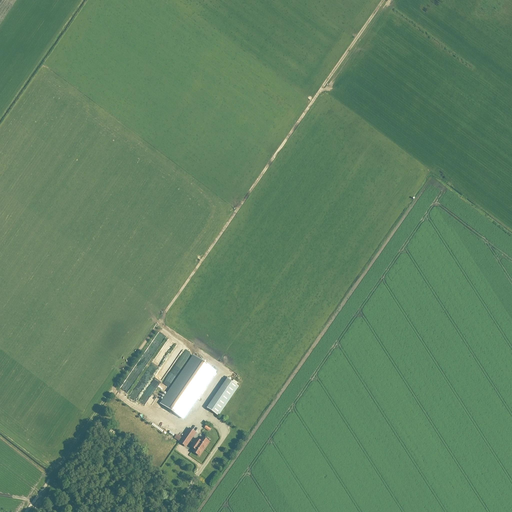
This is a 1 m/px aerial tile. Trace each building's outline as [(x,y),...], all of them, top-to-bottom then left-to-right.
[(174,336),(159,360),(164,363),(180,339),(174,336)] [(151,344),(143,360),(149,363),(155,351),(153,350),(154,346),(151,344)] [(182,419),(215,371),(194,356),(161,404),(182,419)] [(138,366),(137,369),(145,374),(146,372),(138,366)] [(159,376),(149,390),(153,392),(163,379),(159,376)] [(207,408),(218,416),(239,387),(227,379),(207,408)] [(186,447),(189,443),(193,437),(196,433),(189,429),(186,432),(182,438),(180,442),(186,447)] [(199,456),(209,442),(208,442),(210,440),(206,437),(203,441),(200,439),(199,441),(196,439),(191,447),(194,449),(192,451),(199,456)]
